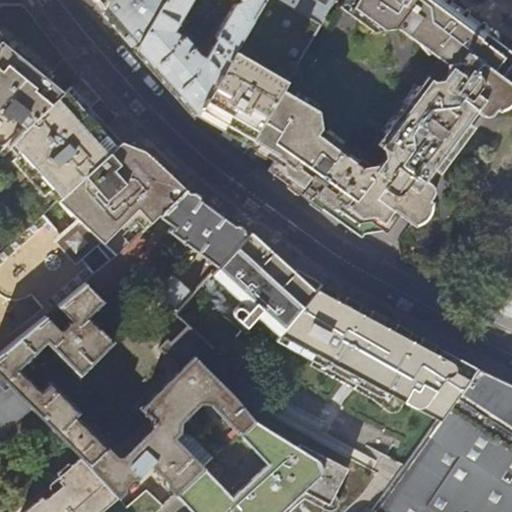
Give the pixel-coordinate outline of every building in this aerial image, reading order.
[(94,0),(101,9),(106,1),(106,0),(94,0)] [(135,48),(163,0),(106,0),(106,1),(112,6),(106,15),(114,23),(135,48)] [(196,115),(232,52),(262,0),(163,0),(135,48),(163,79),(196,115)] [(279,0),(319,24),(332,0),(279,0)] [(475,13),(456,0),(344,0),(344,1),(351,6),(345,13),(371,32),(396,29),(406,36),(413,28),(419,32),(413,41),(445,64),(447,74),(442,81),(434,82),(431,79),(428,82),(472,113),(474,111),(477,109),(480,107),(485,106),(487,103),(489,104),(507,80),(503,78),(511,64),(511,46),(511,40),(475,13)] [(106,15),(112,6),(106,1),(101,9),(106,15)] [(345,13),(351,6),(344,1),(339,8),(345,13)] [(2,4),(0,5),(0,150),(7,144),(80,76),(57,50),(42,30),(22,4),(2,4)] [(413,41),(419,32),(413,28),(406,36),(413,41)] [(281,89),(285,82),(232,52),(196,115),(213,129),(220,134),(230,122),(251,140),(260,124),(281,89)] [(80,76),(7,144),(57,200),(116,146),(86,111),(100,99),(80,76)] [(500,112),(511,95),(511,84),(507,80),(489,104),(496,108),(500,112)] [(472,113),(428,82),(423,90),(450,109),(454,112),(470,124),(481,112),(485,106),(480,107),(477,109),(474,111),(472,113)] [(470,124),(454,112),(452,116),(447,112),(450,109),(423,90),(416,84),(413,87),(414,88),(403,103),(402,103),(396,112),(396,113),(385,128),(384,127),(382,131),(388,135),(436,171),(440,174),(447,165),(448,159),(450,154),(453,149),(456,145),(458,142),(461,139),(465,137),(468,136),(474,127),(470,124)] [(349,174),(360,158),(358,151),(351,151),(321,129),(314,105),(298,94),(294,95),(292,97),(281,89),(260,124),(277,134),(265,156),(274,165),(273,167),(275,169),(276,170),(276,172),(276,175),(275,176),(302,196),(305,192),(312,197),(309,201),(325,213),(352,233),(361,238),(364,233),(389,231),(400,216),(405,219),(422,195),(420,194),(421,192),(421,191),(423,188),(423,185),(424,180),(426,175),(383,143),(381,146),(384,149),(386,158),(380,165),(372,166),(366,162),(355,178),(349,174)] [(489,114),(496,108),(489,104),(487,103),(485,106),(481,112),(484,114),(489,114)] [(265,156),(277,134),(260,124),(251,140),(243,153),(263,168),(275,176),(276,175),(276,172),(276,170),(275,169),(273,167),(274,165),(265,156)] [(436,171),(388,135),(383,143),(426,175),(424,180),(423,185),(423,188),(421,191),(426,184),(436,171)] [(447,165),(468,136),(465,137),(461,139),(458,142),(456,145),(453,149),(450,154),(448,159),(447,165)] [(94,275),(80,259),(96,245),(111,261),(137,235),(158,215),(187,186),(169,169),(159,167),(149,158),(149,153),(145,149),(136,147),(120,143),(116,146),(57,200),(78,224),(61,239),(40,215),(0,251),(0,297),(7,300),(14,300),(25,298),(31,294),(48,313),(56,306),(82,285),(89,279),(94,275)] [(355,178),(366,162),(360,158),(349,174),(355,178)] [(428,200),(432,193),(432,190),(430,187),(426,184),(421,191),(421,192),(420,194),(422,195),(428,200)] [(203,256),(218,267),(249,233),(250,232),(235,221),(213,205),(187,186),(158,215),(171,225),(168,230),(193,248),(203,256)] [(312,197),(305,192),(302,196),(309,201),(312,197)] [(416,227),(433,204),(428,200),(422,195),(405,219),(416,227)] [(321,284),(314,279),(307,278),(303,275),(300,271),(291,271),(264,247),(249,233),(218,267),(210,275),(239,303),(232,311),(231,316),(244,328),(255,317),(276,337),(278,336),(321,284)] [(89,279),(110,301),(169,245),(162,237),(157,242),(150,236),(144,241),(137,235),(111,261),(94,275),(89,279)] [(511,240),(509,245),(511,246),(511,282),(505,292),(493,308),(511,317),(511,240)] [(505,292),(511,282),(511,255),(492,283),(505,292)] [(162,300),(175,313),(195,291),(182,279),(172,270),(152,291),(162,300)] [(350,300),(321,284),(278,336),(319,357),(317,362),(380,396),(392,411),(393,413),(394,415),(396,417),(400,417),(402,417),(404,416),(405,414),(409,405),(438,421),(476,369),(439,349),(350,300)] [(0,353),(0,377),(27,404),(81,458),(118,495),(124,490),(123,486),(130,478),(135,478),(149,465),(165,481),(166,487),(173,495),(174,494),(202,467),(173,438),(180,431),(181,422),(199,404),(210,404),(236,434),(238,433),(252,420),(230,395),(193,360),(208,345),(187,325),(169,344),(165,341),(157,349),(177,370),(139,410),(153,425),(122,457),(115,457),(75,417),(80,413),(48,382),(40,390),(19,370),(46,343),(80,376),(112,341),(108,336),(87,317),(101,303),(82,285),(56,306),(71,322),(64,329),(48,314),(0,353)] [(511,511),(511,385),(476,369),(438,421),(372,511),(511,511)] [(0,429),(27,404),(0,377),(0,429)] [(280,511),(298,495),(327,511),(332,510),(336,507),(337,504),(337,502),(337,497),(334,494),(346,468),(298,443),(297,446),(252,419),(252,420),(238,433),(267,465),(231,497),(202,467),(174,494),(190,511),(280,511)] [(95,511),(118,495),(81,458),(59,476),(62,479),(59,483),(62,487),(45,501),(41,498),(25,511),(95,511)]
